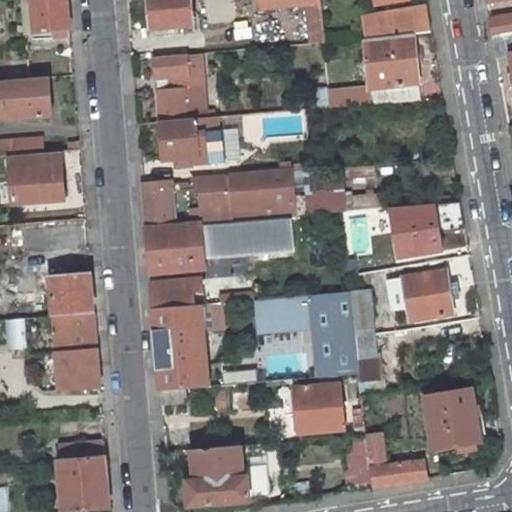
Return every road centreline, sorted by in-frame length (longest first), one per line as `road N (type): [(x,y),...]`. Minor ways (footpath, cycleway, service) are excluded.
road 1 (residential): [(459,0),(511,317),(511,498),(432,511)]
road 2 (residential): [(100,0),(140,511)]
